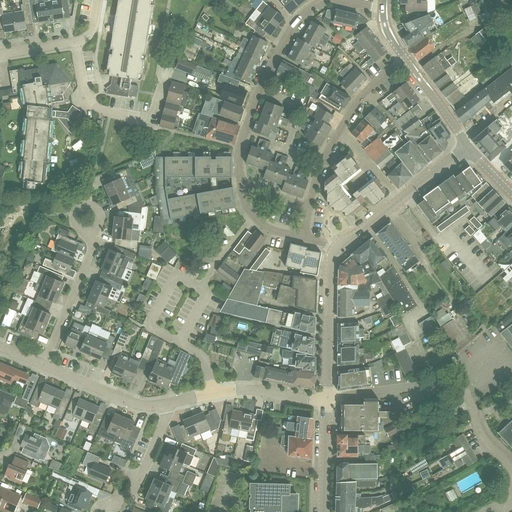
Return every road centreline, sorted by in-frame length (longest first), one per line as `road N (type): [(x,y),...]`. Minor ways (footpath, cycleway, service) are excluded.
road 1 (tertiary): [(325,400),(334,250)]
road 2 (residential): [(44,364),(89,246),(87,232)]
road 3 (residential): [(165,403),(139,405),(44,364)]
road 4 (residential): [(107,511),(135,486),(165,403)]
road 5 (residential): [(147,127),(94,105),(75,41)]
